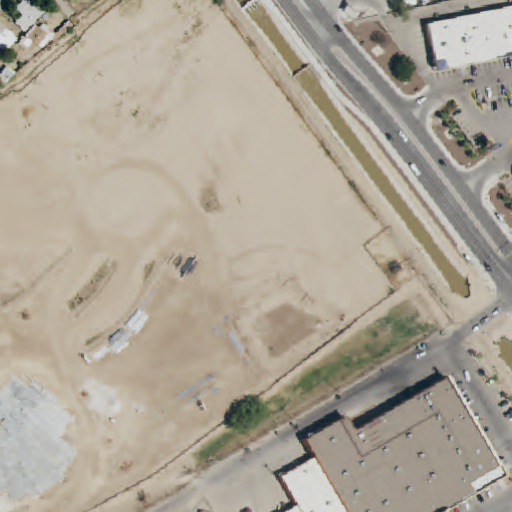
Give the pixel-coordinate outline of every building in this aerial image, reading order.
[(16,24),(25,32),(43,12),(36,5),(41,0),(24,0),(16,10),(23,16),(16,24)] [(481,13),(511,7),(511,56),(493,61),(481,13)] [(94,25),(104,16),(97,8),(87,18),(94,25)] [(452,20),(481,13),(493,61),(460,65),(452,20)] [(424,20),(433,69),(460,65),(451,19),(424,20)] [(17,38),(0,21),(0,48),(4,52),(17,38)] [(54,42),(47,25),(19,37),(26,54),(54,42)] [(197,42),(205,54),(224,42),(216,30),(197,42)] [(64,40),(68,47),(80,40),(75,32),(64,40)] [(45,83),(74,62),(59,42),(30,63),(45,83)] [(111,84),(98,114),(132,128),(144,97),(132,92),(141,68),(135,65),(142,47),(134,44),(128,58),(115,52),(109,67),(119,71),(113,85),(111,84)] [(249,72),(226,44),(213,54),(236,82),(249,72)] [(64,88),(84,98),(91,85),(71,75),(64,88)] [(439,511),(499,482),(447,379),(349,429),(344,417),(302,438),(312,459),(278,476),(295,510),(290,511),(439,511)]
